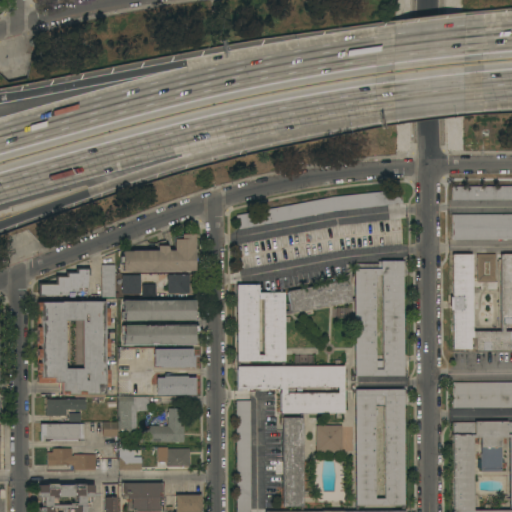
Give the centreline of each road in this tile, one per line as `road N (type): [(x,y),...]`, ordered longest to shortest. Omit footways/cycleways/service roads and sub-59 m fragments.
road 1 (residential): [(0,283),(286,181),(511,165)]
road 2 (tertiary): [(430,511),(430,0)]
road 3 (motorway): [(0,228),(395,97)]
road 4 (motorway): [(397,42),(225,75),(0,138)]
road 5 (motorway): [(0,191),(231,126),(395,97)]
road 6 (motorway): [(397,42),(290,47),(0,96)]
road 7 (residential): [(218,511),(216,203)]
road 8 (residential): [(19,511),(19,277)]
road 9 (residential): [(0,29),(142,0)]
